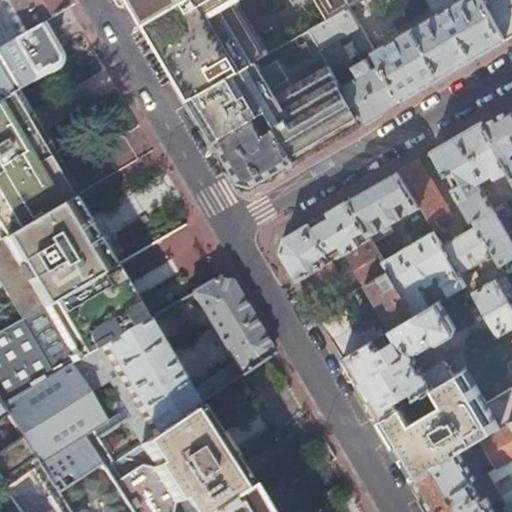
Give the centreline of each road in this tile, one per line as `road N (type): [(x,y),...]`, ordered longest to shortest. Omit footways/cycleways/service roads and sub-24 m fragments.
road 1 (secondary): [(231,232),(396,511)]
road 2 (residential): [(511,72),(231,232)]
road 3 (secondary): [(95,0),(231,232)]
